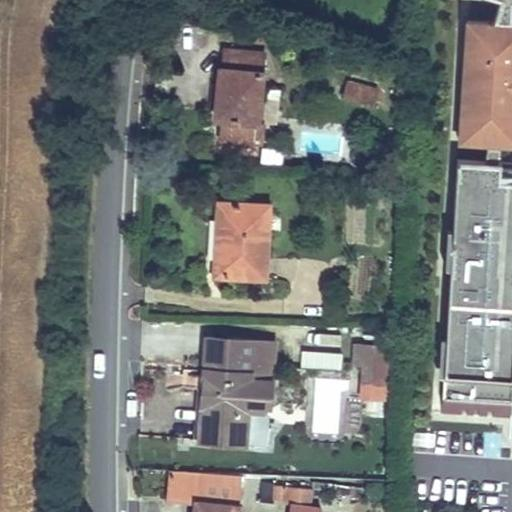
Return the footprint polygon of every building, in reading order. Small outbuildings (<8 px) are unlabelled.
[(511,26),(465,24),(458,145),(489,146),(489,141),(497,142),(497,147),(511,147),(511,26)] [(318,29),(314,41),(325,45),(329,32),(318,29)] [(263,53),(224,50),(223,67),(219,67),(214,117),(222,119),(220,139),(258,142),(260,123),(256,122),(263,53)] [(343,98),(373,105),(378,90),(348,81),(343,98)] [(511,417),(511,156),(448,155),(439,415),(511,417)] [(215,258),(214,275),(265,278),(269,205),(219,202),(218,220),(227,220),(224,258),(215,258)] [(227,220),(218,220),(215,258),(224,258),(227,220)] [(360,365),(359,384),(386,385),(388,334),(356,333),(354,365),(360,365)] [(182,441),(247,446),(248,414),(268,415),(269,410),(274,411),(278,346),(188,340),(182,441)] [(300,367),(341,368),(341,349),(300,348),(300,367)] [(237,511),(242,482),(170,473),(167,502),(195,506),(194,511),(237,511)] [(466,501),(466,481),(434,480),(434,500),(466,501)] [(270,482),(269,498),(310,500),(311,485),(270,482)]
